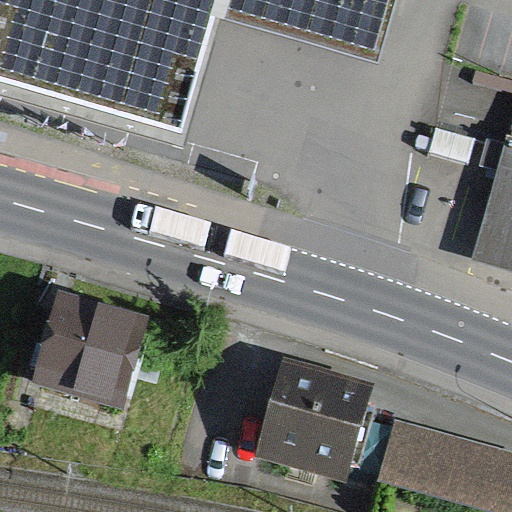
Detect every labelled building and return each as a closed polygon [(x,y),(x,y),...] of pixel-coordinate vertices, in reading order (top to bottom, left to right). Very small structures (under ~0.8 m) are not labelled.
[(377,0),(0,0),(0,93),(168,140),(201,22),(359,66),(377,0)] [(511,110),(471,263),(511,273),(511,110)] [(141,338),(65,318),(44,396),(119,416),(141,338)] [(368,401),(291,382),(269,466),(346,485),(368,401)] [(504,511),(511,480),(511,470),(384,440),(373,486),(481,511),(504,511)]
